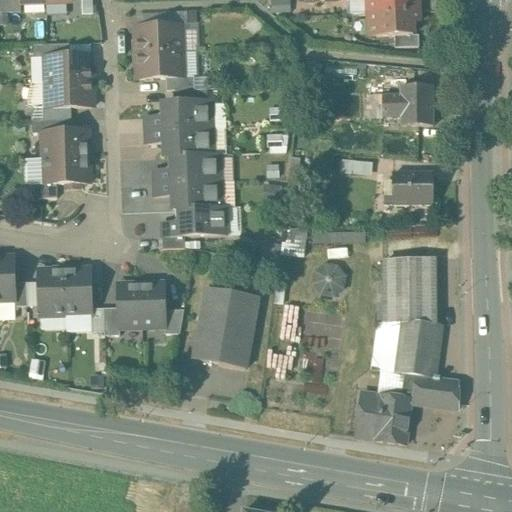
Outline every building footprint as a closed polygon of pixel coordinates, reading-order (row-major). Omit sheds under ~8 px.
[(20,4),(19,0),(0,0),(0,14),(20,14),(20,4)] [(417,13),(416,2),(411,2),(410,0),(369,0),(370,15),(417,13)] [(412,37),(412,24),(417,24),(417,13),(370,15),(371,38),(412,37)] [(181,53),(180,28),(136,29),(137,55),(181,53)] [(33,47),(34,59),(47,58),(69,58),(69,46),(33,47)] [(181,53),(137,55),(138,81),(166,80),(182,79),(181,53)] [(48,84),(91,83),(90,57),(69,58),(47,58),(48,84)] [(193,79),(182,79),(166,80),(166,93),(175,92),(194,92),(193,79)] [(92,109),(91,83),(48,84),(49,110),(71,110),(92,109)] [(400,98),(383,98),(383,119),(401,119),(401,128),(433,128),(433,89),(400,89),(400,98)] [(400,98),(400,89),(383,90),(383,98),(400,98)] [(207,104),(206,91),(194,92),(175,92),(175,105),(207,104)] [(210,131),(209,104),(207,104),(175,105),(165,105),(165,117),(163,119),(145,120),(146,133),(210,131)] [(43,122),(68,121),(71,121),(71,110),(49,110),(43,110),(43,122)] [(68,134),(68,121),(43,122),(32,123),(33,135),(42,135),(68,134)] [(147,146),(162,145),(167,148),(167,159),(173,159),(211,157),(210,131),(146,133),(147,146)] [(43,161),(88,159),(87,133),(68,134),(42,135),(43,161)] [(173,169),(170,172),(154,173),(154,186),(218,184),(217,156),(211,157),(173,159),(173,169)] [(88,185),(88,159),(43,161),(44,186),(56,186),(88,185)] [(290,167),(297,168),(298,168),(299,160),(292,159),(291,159),(290,167)] [(432,206),(432,176),(393,176),(393,197),(393,206),(432,206)] [(219,209),(218,184),(154,186),(155,198),(172,198),(175,201),(175,212),(181,211),(219,209)] [(33,187),(33,200),(57,200),(56,186),(44,186),(33,187)] [(393,206),(393,197),(384,197),(384,206),(393,206)] [(184,238),(226,237),(225,209),(219,209),(181,211),(181,222),(179,225),(162,226),(162,239),(184,238)] [(279,256),(273,304),(283,305),(290,258),(289,257),(302,259),(307,231),(283,231),(280,256),(279,256)] [(184,250),(184,238),(162,239),(163,251),(184,250)] [(0,259),(0,303),(15,303),(14,285),(13,260),(0,259)] [(413,325),(433,327),(433,262),(381,262),(383,325),(401,325),(413,325)] [(342,291),(344,279),(337,269),(325,267),(315,274),(312,286),(320,296),(332,298),(342,291)] [(66,316),(64,272),(38,273),(40,317),(66,316)] [(90,272),(64,272),(66,316),(91,315),(91,311),(90,272)] [(26,285),(14,285),(15,303),(15,309),(27,308),(26,285)] [(164,313),(164,286),(141,287),(142,328),(165,327),(164,313)] [(141,287),(118,288),(118,310),(119,329),(142,328),(141,287)] [(193,362),(245,371),(258,299),(206,290),(193,362)] [(104,334),(105,338),(119,337),(119,329),(118,310),(104,311),(104,334)] [(104,334),(104,311),(91,311),(91,315),(92,335),(104,334)] [(165,336),(172,336),(180,336),(184,312),(164,313),(165,327),(165,336)] [(383,325),(377,324),(370,371),(394,374),(401,325),(383,325)] [(413,325),(401,325),(394,374),(403,375),(433,379),(439,328),(433,327),(413,325)] [(438,383),(438,380),(433,379),(403,375),(400,400),(410,402),(409,405),(456,411),(456,385),(438,383)] [(361,394),(355,439),(405,446),(409,405),(410,402),(400,400),(361,394)]
